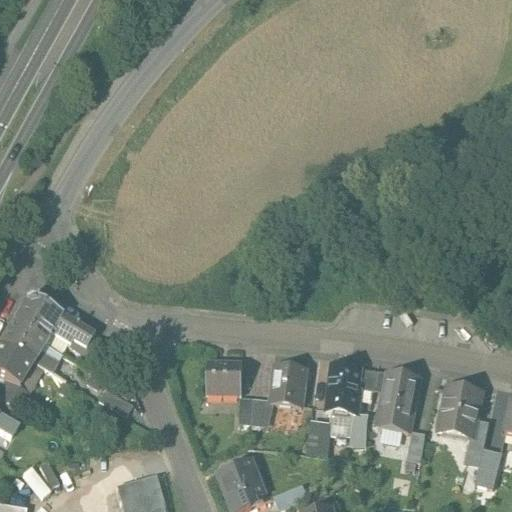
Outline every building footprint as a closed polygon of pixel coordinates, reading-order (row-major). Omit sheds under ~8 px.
[(94,327),(36,292),(27,295),(14,316),(47,336),(52,326),(69,336),(70,337),(73,332),(87,340),(94,327)] [(2,338),(35,357),(42,344),(47,336),(14,316),(2,338)] [(52,326),(47,336),(63,345),(69,336),(52,326)] [(87,340),(83,345),(97,353),(108,335),(94,327),(87,340)] [(73,332),(70,337),(78,341),(78,342),(83,345),(87,340),(73,332)] [(2,338),(0,340),(0,367),(8,373),(30,386),(44,363),(35,357),(2,338)] [(74,364),(42,344),(35,357),(44,363),(65,375),(67,376),(74,364)] [(205,358),(205,389),(239,389),(240,358),(205,358)] [(329,362),(324,409),(352,412),(356,412),(357,410),(358,393),(357,393),(360,365),(329,362)] [(274,363),(270,399),(299,403),(303,366),(274,363)] [(387,370),(377,426),(408,431),(418,376),(387,370)] [(0,396),(18,407),(30,386),(8,373),(0,386),(0,396)] [(67,376),(65,375),(60,384),(70,390),(75,381),(67,376)] [(133,401),(106,385),(100,396),(127,412),(133,401)] [(446,385),(437,428),(469,435),(471,436),(475,419),(481,392),(446,385)] [(266,397),(252,395),(249,419),(262,421),(266,397)] [(511,399),(503,432),(511,433),(511,399)] [(19,420),(0,408),(0,424),(12,432),(19,420)] [(356,412),(352,412),(351,439),(365,440),(366,419),(367,411),(357,410),(356,412)] [(471,436),(469,435),(464,459),(478,463),(483,441),(487,421),(475,419),(471,436)] [(424,433),(411,431),(407,459),(420,461),(424,433)] [(495,444),(483,441),(478,463),(477,466),(490,469),(495,444)] [(216,469),(232,510),(249,504),(247,498),(262,492),(248,456),(216,469)] [(125,511),(169,511),(157,467),(117,478),(125,511)]
